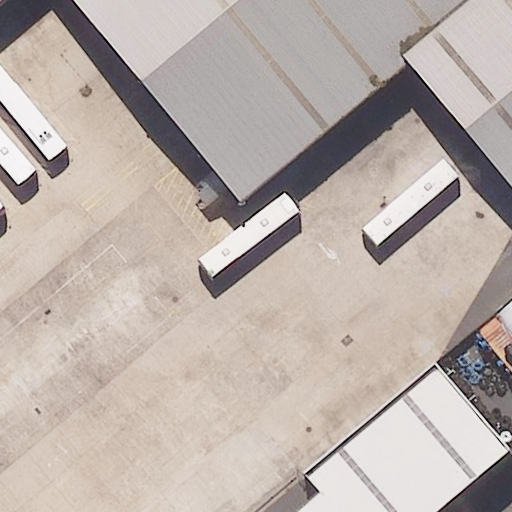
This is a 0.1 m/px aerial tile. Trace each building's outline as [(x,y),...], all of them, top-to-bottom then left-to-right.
[(469,0),(70,0),(237,205),(403,55),(469,0)] [(511,0),(469,0),(403,55),(511,186),(511,0)] [(388,311),(258,414),(293,459),(423,356),(388,311)] [(435,511),(508,450),(437,361),(305,473),(320,493),(296,511),(435,511)] [(251,511),(299,472),(256,421),(148,511),(251,511)]
